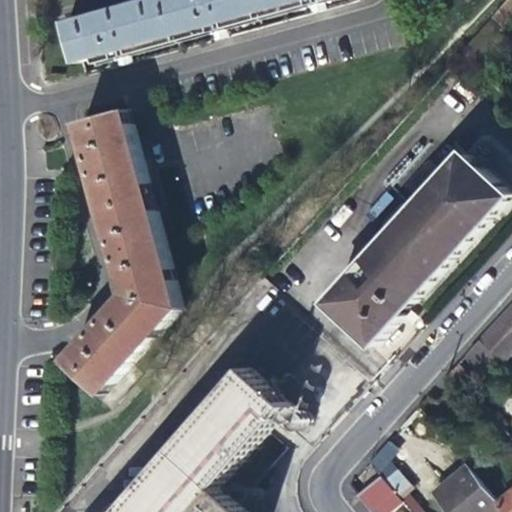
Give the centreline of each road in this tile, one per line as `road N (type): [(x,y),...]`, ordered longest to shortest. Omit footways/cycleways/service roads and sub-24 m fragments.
road 1 (residential): [(390,0),(370,19),(61,101)]
road 2 (residential): [(338,511),(318,486),(511,267)]
road 3 (residential): [(61,101),(106,289),(60,344),(2,342)]
road 4 (tertiary): [(3,106),(2,342)]
